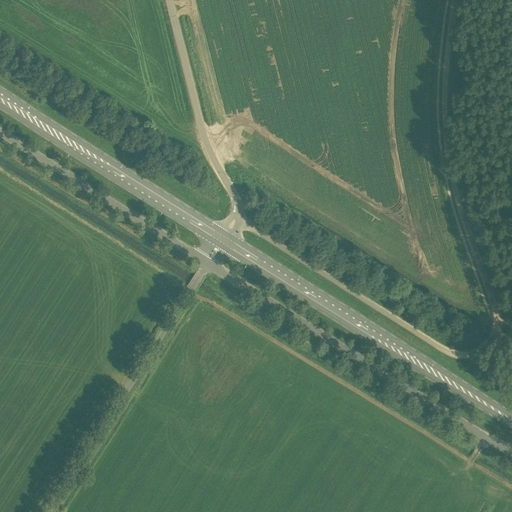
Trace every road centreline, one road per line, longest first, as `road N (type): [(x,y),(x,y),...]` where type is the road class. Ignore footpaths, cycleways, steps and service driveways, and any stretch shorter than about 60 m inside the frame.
road 1 (unclassified): [(511,451),(208,262)]
road 2 (primary): [(511,419),(224,236)]
road 3 (track): [(495,320),(450,167),(445,72),(456,0)]
road 4 (unclassified): [(495,320),(480,349),(445,350),(235,218)]
road 5 (unclassified): [(50,511),(208,262)]
road 6 (primary): [(224,236),(0,96)]
road 7 (unclassified): [(208,262),(0,132)]
road 8 (unclassified): [(235,218),(234,197),(206,150),(168,0)]
